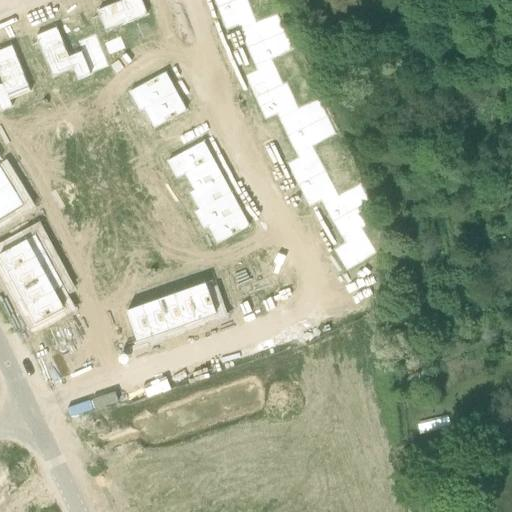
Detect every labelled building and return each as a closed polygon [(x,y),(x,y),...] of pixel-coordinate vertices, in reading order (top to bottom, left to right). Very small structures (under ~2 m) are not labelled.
[(141,0),(121,0),(95,11),(105,34),(148,16),(141,0)] [(213,0),(216,8),(237,0),(213,0)] [(246,0),(237,0),(216,8),(225,31),(238,26),(255,20),(246,0)] [(255,20),(238,26),(247,49),(285,32),(278,18),(277,14),(255,22),(255,20)] [(57,27),(34,36),(52,80),(75,70),(69,56),(57,27)] [(285,32),(247,49),(257,70),(273,63),(272,61),(294,51),(285,32)] [(89,36),(77,41),(81,51),(87,65),(99,60),(89,36)] [(12,45),(0,49),(0,81),(1,84),(7,98),(30,89),(12,45)] [(81,51),(69,56),(75,70),(79,81),(91,76),(87,65),(81,51)] [(257,70),(244,76),(254,98),(283,85),(273,63),(257,70)] [(139,71),(116,84),(122,95),(132,90),(145,83),(139,71)] [(145,83),(132,90),(143,110),(176,91),(166,72),(145,83)] [(1,84),(0,84),(0,113),(11,109),(7,98),(1,84)] [(283,85),(254,98),(264,121),(277,115),(293,108),(283,85)] [(176,91),(143,110),(153,130),(167,122),(187,111),(176,91)] [(293,108),(277,115),(287,137),(327,117),(318,99),(294,110),(293,108)] [(105,117),(98,120),(104,131),(111,127),(105,117)] [(327,117),(287,137),(298,158),(314,150),(313,148),(336,136),(327,117)] [(153,130),(144,135),(150,147),(173,134),(167,122),(153,130)] [(6,126),(0,129),(0,131),(5,140),(12,137),(6,126)] [(111,127),(104,131),(109,141),(116,138),(111,127)] [(203,141),(172,158),(181,176),(213,158),(203,141)] [(298,158),(286,164),(297,186),(325,171),(314,150),(298,158)] [(31,157),(24,161),(30,171),(37,167),(31,157)] [(213,158),(181,176),(190,193),(222,175),(213,158)] [(37,167),(30,171),(36,182),(43,178),(37,167)] [(0,170),(0,189),(9,184),(0,170)] [(325,171),(297,186),(309,208),(321,201),(337,193),(325,171)] [(222,175),(190,193),(199,209),(231,192),(222,175)] [(154,177),(147,181),(152,191),(160,187),(154,177)] [(337,193),(321,201),(332,222),(368,202),(359,183),(338,195),(337,193)] [(9,184),(0,189),(0,220),(22,207),(9,184)] [(160,187),(152,191),(158,202),(165,198),(160,187)] [(231,192),(199,209),(209,226),(241,209),(231,192)] [(368,202),(332,222),(345,243),(360,234),(359,232),(377,221),(368,202)] [(241,209),(209,226),(218,244),(233,236),(250,227),(241,209)] [(172,211),(165,215),(171,225),(178,221),(172,211)] [(178,221),(171,225),(176,236),(184,232),(178,221)] [(69,225),(62,229),(67,240),(74,236),(69,225)] [(345,243),(333,250),(345,271),(372,255),(360,234),(345,243)] [(74,236),(67,240),(73,250),(80,247),(74,236)] [(218,244),(209,249),(216,260),(239,248),(233,236),(218,244)] [(31,237),(0,253),(0,259),(7,273),(40,254),(31,237)] [(190,243),(186,250),(197,256),(200,249),(190,243)] [(256,246),(235,258),(257,300),(279,288),(256,246)] [(168,247),(157,253),(161,260),(172,254),(168,247)] [(186,250),(182,257),(193,263),(197,256),(186,250)] [(157,253),(147,258),(151,265),(161,260),(157,253)] [(40,254),(7,273),(16,289),(50,271),(40,254)] [(87,259),(80,263),(86,274),(93,270),(87,259)] [(138,263),(128,269),(131,276),(142,270),(138,263)] [(128,269),(117,275),(121,282),(131,276),(128,269)] [(93,270),(86,274),(91,284),(98,280),(93,270)] [(50,271),(16,289),(25,306),(59,288),(50,271)] [(205,280),(188,286),(200,320),(217,314),(205,280)] [(188,286),(172,291),(184,325),(200,320),(188,286)] [(59,288),(25,306),(35,324),(68,306),(59,288)] [(172,291),(157,297),(169,331),(184,325),(172,291)] [(157,297),(141,302),(153,336),(169,331),(157,297)] [(141,302),(124,308),(136,342),(153,336),(141,302)] [(108,303),(95,307),(104,332),(116,328),(108,303)] [(96,330),(51,346),(60,369),(104,353),(96,330)]
